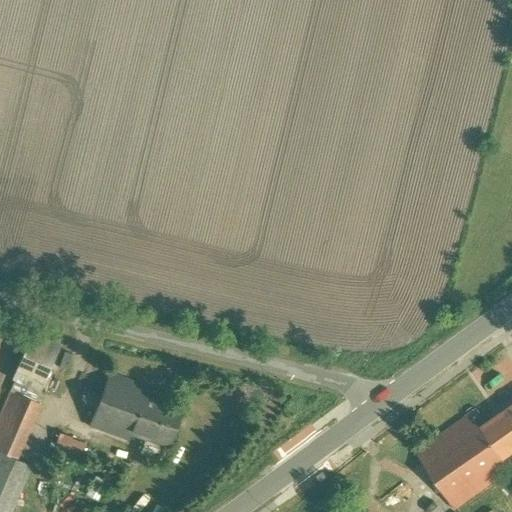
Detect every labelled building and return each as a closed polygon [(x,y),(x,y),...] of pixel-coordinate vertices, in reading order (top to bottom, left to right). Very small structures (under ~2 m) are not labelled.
[(30,331),(12,375),(44,387),(61,343),(30,331)] [(106,375),(88,418),(132,436),(138,419),(170,432),(181,406),(106,375)] [(19,460),(41,403),(8,391),(0,410),(0,511),(12,511),(31,464),(19,460)] [(479,405),(424,446),(460,495),(511,456),(511,400),(489,418),(479,405)] [(59,433),(54,452),(82,458),(86,440),(59,433)]
